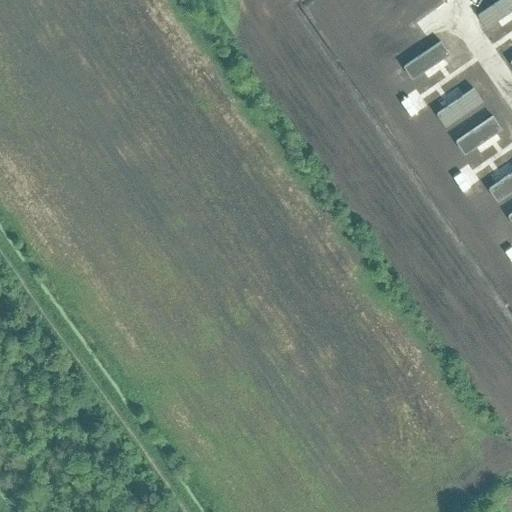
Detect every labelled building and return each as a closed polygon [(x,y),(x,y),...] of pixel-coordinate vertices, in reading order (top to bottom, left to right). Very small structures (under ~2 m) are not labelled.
[(511,0),(495,0),(477,13),(485,25),(511,6),(511,0)] [(439,39),(403,64),(411,76),(447,52),(439,39)] [(472,87),(435,112),(444,124),(480,99),(472,87)] [(491,114),(455,139),(463,151),(500,127),(491,114)] [(511,169),(488,186),(496,198),(511,187),(511,169)]
